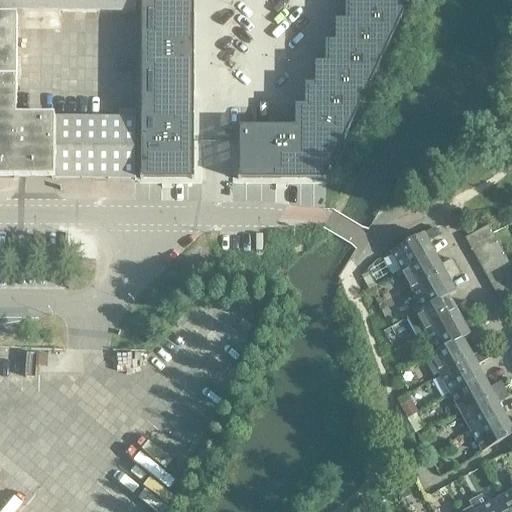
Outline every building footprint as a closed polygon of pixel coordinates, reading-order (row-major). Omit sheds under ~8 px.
[(0,0),(0,11),(137,12),(137,0),(0,0)] [(141,0),(141,12),(141,175),(140,175),(140,180),(143,180),(143,175),(191,175),(191,180),(194,180),(194,175),(193,0),(141,0)] [(326,179),(410,0),(344,0),(345,21),(334,21),(335,42),(325,42),(325,63),(315,63),(315,84),(305,84),(305,105),(295,105),(295,127),(239,127),(239,141),(239,175),(238,175),(238,181),(240,181),(241,181),(241,176),(323,176),(323,181),(326,181),(326,179)] [(0,179),(16,179),(16,120),(18,16),(0,16),(0,179)] [(56,121),(56,179),(136,179),(136,118),(56,118),(56,121)] [(34,120),(16,120),(16,179),(34,179),(56,179),(56,121),(34,120)] [(469,245),(472,251),(495,238),(493,234),(488,226),(465,239),(469,245)] [(391,252),(390,253),(400,271),(396,273),(397,276),(434,255),(428,244),(440,238),(434,228),(391,252)] [(475,257),(478,262),(501,249),(495,238),(472,251),(475,257)] [(481,268),(484,274),(508,261),(501,249),(478,262),(481,268)] [(404,274),(413,291),(456,267),(452,260),(440,266),(434,255),(397,276),(398,278),(404,274)] [(488,279),(491,285),(511,273),(511,268),(509,263),(508,261),(484,274),(488,279)] [(416,311),(417,313),(423,310),(424,311),(448,297),(455,293),(449,281),(460,275),(456,267),(413,291),(422,308),(416,311)] [(377,286),(368,270),(362,276),(370,290),(377,286)] [(494,291),(497,296),(511,287),(511,273),(491,285),(494,291)] [(500,302),(503,307),(511,302),(511,287),(497,296),(500,302)] [(418,338),(426,334),(470,310),(466,302),(455,308),(448,297),(424,311),(423,310),(417,313),(407,318),(418,338)] [(430,354),(431,356),(437,353),(437,354),(462,340),(470,336),(463,324),(474,318),(470,310),(426,334),(436,351),(430,354)] [(431,360),(440,377),(484,353),(480,346),(469,352),(462,340),(437,354),(437,353),(431,356),(424,359),(426,363),(431,360)] [(444,396),(445,398),(483,378),(477,366),(488,360),(484,353),(440,377),(449,394),(444,396)] [(452,398),(461,415),(505,391),(500,383),(489,389),(483,378),(445,398),(447,401),(452,398)] [(465,435),(466,437),(504,416),(497,404),(509,398),(505,391),(461,415),(470,432),(465,435)] [(400,407),(407,420),(416,415),(418,413),(411,401),(400,407)] [(416,415),(407,420),(413,431),(415,434),(416,434),(424,429),(416,415)] [(473,436),(482,453),(511,437),(511,426),(510,427),(504,416),(466,437),(467,439),(473,436)] [(418,437),(424,448),(435,442),(429,432),(429,431),(418,437)] [(433,447),(426,452),(431,459),(438,455),(436,453),(433,447)] [(404,486),(396,491),(401,501),(410,496),(404,486)] [(511,511),(511,492),(499,499),(506,511),(511,511)] [(480,503),(477,504),(481,511),(506,511),(499,499),(483,508),(480,503)]
